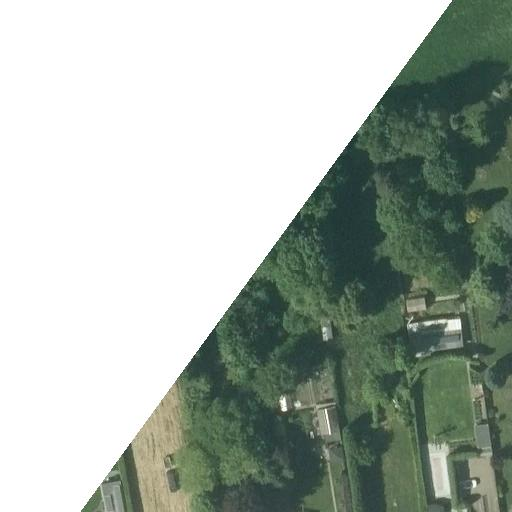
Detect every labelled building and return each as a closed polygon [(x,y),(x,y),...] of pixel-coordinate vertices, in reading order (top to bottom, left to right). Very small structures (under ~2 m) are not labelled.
[(407,320),(410,346),(461,340),(458,314),(407,320)] [(330,399),(329,367),(312,367),(313,399),(330,399)] [(336,403),(316,404),(318,435),(337,434),(336,403)] [(444,442),(423,443),(426,492),(447,491),(444,442)] [(102,479),(103,511),(123,511),(121,478),(102,479)] [(426,504),(427,511),(441,511),(441,506),(434,503),(426,504)]
